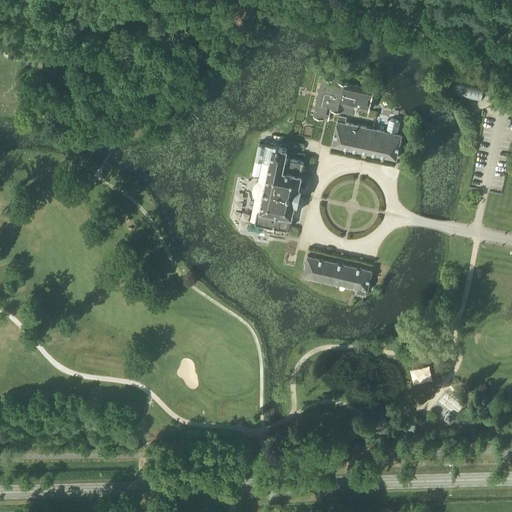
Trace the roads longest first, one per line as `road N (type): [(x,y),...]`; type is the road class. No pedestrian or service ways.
road 1 (secondary): [(0,494),(511,478)]
road 2 (track): [(300,0),(511,45)]
road 3 (unclassified): [(511,240),(392,212)]
